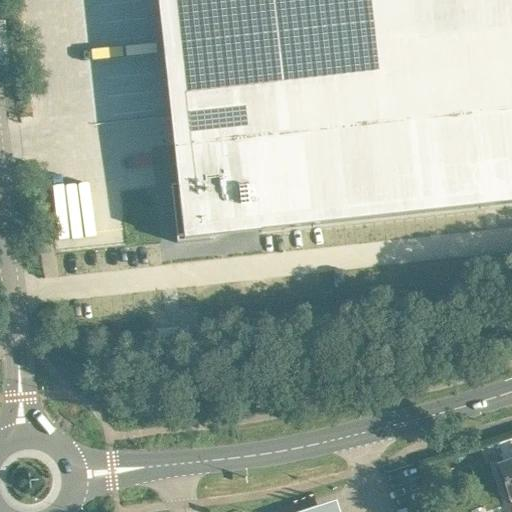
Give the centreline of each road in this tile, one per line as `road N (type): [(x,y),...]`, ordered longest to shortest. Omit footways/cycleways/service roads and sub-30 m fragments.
road 1 (tertiary): [(74,475),(295,447),(511,388)]
road 2 (unclassified): [(21,436),(0,197)]
